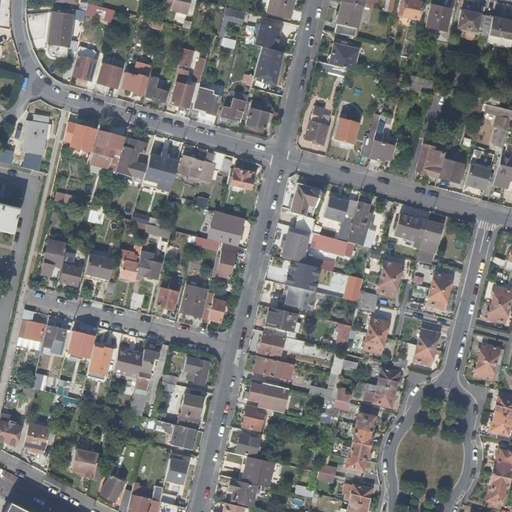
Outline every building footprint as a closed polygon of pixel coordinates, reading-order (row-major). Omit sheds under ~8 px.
[(161,0),(161,5),(167,7),(167,10),(185,14),(188,0),(161,0)] [(261,0),(259,11),(297,21),(300,10),(288,7),(289,0),(261,0)] [(391,14),(394,0),(384,0),(382,12),(391,14)] [(418,3),(406,0),(401,0),(400,7),(398,16),(415,20),(418,3)] [(87,2),(86,10),(85,14),(94,17),(97,9),(100,10),(101,6),(87,2)] [(333,33),(353,37),(361,6),(341,2),(333,33)] [(448,10),(429,5),(425,23),(444,27),(448,10)] [(103,21),(111,23),(114,9),(106,7),(105,11),(103,21)] [(241,20),(243,12),(224,7),(222,15),(241,20)] [(479,35),(483,16),(458,11),(455,28),(465,30),(464,36),(465,37),(466,38),(467,39),(472,40),(472,39),(473,38),(474,34),(479,35)] [(72,15),(52,13),(47,47),(46,53),(46,55),(47,56),(48,56),(49,57),(66,59),(70,31),(72,15)] [(151,19),(139,16),(137,22),(149,25),(151,19)] [(506,48),(511,22),(483,16),(479,35),(485,37),(484,43),(506,48)] [(149,26),(161,29),(163,22),(151,19),(149,25),(149,26)] [(184,21),(182,27),(187,29),(189,29),(190,22),(184,21)] [(258,23),(252,46),(260,48),(271,51),(273,44),(275,44),(277,36),(275,36),(277,28),(258,23)] [(344,68),(351,70),(356,49),(331,43),(327,64),(339,67),(344,68)] [(76,55),(92,60),(94,53),(92,50),(78,46),(76,55)] [(252,76),(252,77),(261,79),(260,83),(272,86),(279,60),(275,59),(277,52),(271,51),(260,48),(252,76)] [(181,50),(177,65),(188,68),(190,60),(189,60),(190,52),(181,50)] [(205,59),(206,53),(196,50),(195,56),(199,57),(205,59)] [(75,55),(70,75),(90,80),(95,60),(92,60),(76,55),(75,55)] [(191,82),(198,84),(205,59),(199,57),(196,68),(195,68),(191,82)] [(327,64),(314,61),(312,69),(337,76),(339,67),(327,64)] [(121,68),(102,62),(97,82),(116,88),(121,68)] [(185,71),(178,69),(169,103),(186,108),(191,88),(181,84),(185,71)] [(387,79),(400,82),(402,76),(379,70),(377,77),(387,79)] [(123,73),(119,87),(128,90),(132,75),(123,73)] [(132,75),(128,90),(132,91),(132,92),(141,95),(145,76),(137,74),(136,77),(132,75)] [(155,78),(149,76),(144,99),(151,101),(151,98),(163,101),(166,91),(153,87),(155,78)] [(428,95),(430,90),(409,85),(408,89),(428,95)] [(465,99),(466,92),(443,86),(441,93),(457,97),(465,99)] [(192,107),(198,109),(204,110),(203,112),(213,115),(218,96),(209,94),(209,92),(197,89),(192,107)] [(484,96),(467,91),(466,92),(465,99),(483,104),(484,96)] [(220,117),(240,123),(240,120),(242,115),(246,100),(247,96),(233,92),(229,108),(222,106),(220,117)] [(482,111),(484,104),(483,104),(465,99),(457,97),(455,105),(462,107),(462,108),(482,114),(482,111)] [(246,116),(251,101),(246,100),(242,115),(246,116)] [(246,116),(242,115),(240,120),(245,121),(245,124),(263,129),(265,120),(268,121),(271,108),(263,106),(262,112),(258,111),(260,104),(259,103),(251,101),(246,116)] [(511,111),(494,107),(484,104),(482,111),(499,116),(497,122),(493,121),(492,127),(496,128),(491,144),(499,146),(507,118),(509,118),(511,111)] [(322,108),(313,105),(303,138),(312,141),(311,143),(321,145),(325,130),(317,127),(322,108)] [(359,117),(341,112),(334,138),(353,143),(358,124),(359,117)] [(391,118),(378,115),(374,131),(382,133),(384,124),(389,126),(391,118)] [(32,122),(46,124),(47,117),(33,116),(32,122)] [(22,152),(35,154),(41,155),(44,135),(46,124),(32,122),(26,121),(22,152)] [(94,129),(67,123),(63,141),(71,143),(70,147),(89,151),(94,129)] [(114,173),(123,138),(99,131),(90,164),(108,169),(107,172),(113,174),(114,173)] [(130,139),(124,137),(123,138),(114,173),(134,178),(142,180),(142,178),(144,169),(146,164),(136,162),(138,153),(138,151),(143,152),(146,144),(130,140),(130,139)] [(361,156),(368,158),(372,140),(365,139),(361,156)] [(372,140),(368,158),(378,161),(378,158),(384,160),(388,144),(372,140)] [(434,146),(422,143),(414,173),(437,179),(438,177),(443,158),(444,154),(433,150),(434,146)] [(0,150),(0,163),(9,166),(12,153),(0,150)] [(20,161),(33,164),(35,154),(22,152),(20,161)] [(220,167),(223,155),(213,152),(213,155),(211,164),(212,165),(220,167)] [(148,154),(146,164),(144,169),(142,178),(157,182),(170,186),(176,162),(165,159),(166,154),(161,153),(159,157),(148,154)] [(205,153),(203,162),(211,164),(213,155),(205,153)] [(511,155),(500,153),(494,176),(506,179),(506,175),(511,176),(511,155)] [(208,181),(212,165),(211,164),(203,162),(181,156),(177,173),(208,181)] [(457,183),(459,176),(461,169),(462,163),(443,158),(438,177),(457,183)] [(18,168),(32,171),(33,164),(20,161),(18,168)] [(469,164),(464,185),(484,190),(489,170),(475,166),(469,164)] [(233,170),(229,169),(225,183),(248,189),(251,179),(249,178),(250,173),(233,169),(233,170)] [(142,180),(134,178),(131,186),(139,188),(142,180)] [(170,186),(157,182),(155,188),(168,192),(170,186)] [(310,233),(314,220),(310,219),(317,191),(295,185),(287,214),(295,216),(292,228),(310,233)] [(345,242),(356,203),(346,200),(346,202),(326,197),(321,218),(340,222),(335,240),(336,240),(345,242)] [(354,245),(363,247),(371,214),(367,212),(368,205),(357,201),(356,203),(345,242),(354,245)] [(103,213),(104,206),(91,203),(89,210),(98,212),(103,213)] [(17,209),(0,204),(0,230),(11,233),(17,209)] [(170,209),(164,207),(160,220),(159,222),(166,224),(170,209)] [(101,225),(104,214),(90,210),(87,221),(101,225)] [(235,244),(242,219),(214,212),(208,237),(235,244)] [(419,248),(426,220),(399,213),(393,234),(415,239),(414,247),(419,248)] [(147,224),(158,227),(159,222),(160,220),(148,217),(147,224)] [(144,232),(145,224),(130,220),(129,220),(128,223),(127,228),(144,232)] [(415,261),(416,261),(430,264),(441,225),(426,220),(419,248),(415,261)] [(167,238),(169,230),(158,227),(147,224),(145,224),(144,232),(149,234),(167,238)] [(149,234),(144,232),(140,246),(139,251),(144,253),(148,239),(149,234)] [(319,268),(331,271),(333,264),(330,263),(330,262),(302,255),(306,237),(288,232),(281,258),(290,261),(319,268)] [(345,242),(336,240),(335,240),(314,234),(310,248),(350,258),(354,245),(345,242)] [(216,251),(219,242),(194,236),(192,245),(216,251)] [(63,251),(64,244),(47,240),(40,273),(48,275),(47,280),(56,282),(56,278),(60,264),(63,251)] [(378,257),(379,251),(369,248),(367,255),(378,257)] [(113,256),(89,250),(88,252),(85,265),(84,270),(108,276),(113,256)] [(119,277),(133,281),(133,279),(139,254),(134,253),(121,250),(118,261),(122,262),(119,277)] [(210,276),(216,278),(217,276),(228,279),(234,253),(221,250),(219,257),(215,256),(210,276)] [(60,264),(71,267),(74,254),(63,251),(60,264)] [(151,254),(144,253),(139,251),(139,254),(133,279),(137,280),(139,278),(139,276),(155,279),(158,263),(150,261),(151,254)] [(189,258),(187,270),(196,272),(199,261),(189,258)] [(319,268),(290,261),(284,284),(313,291),(319,268)] [(379,277),(396,281),(399,265),(383,261),(379,277)] [(79,269),(71,267),(60,264),(56,278),(59,279),(58,282),(75,286),(79,269)] [(450,276),(433,272),(429,289),(446,293),(450,276)] [(357,302),(359,291),(361,279),(349,276),(343,299),(357,303),(357,302)] [(392,297),(396,281),(379,277),(376,293),(392,297)] [(107,281),(104,294),(110,295),(113,283),(107,281)] [(166,290),(158,288),(154,306),(170,310),(176,284),(168,282),(166,290)] [(205,289),(200,288),(185,284),(178,313),(199,318),(205,289)] [(314,294),(285,286),(283,296),(286,297),(284,306),(310,313),(314,294)] [(425,288),(415,286),(414,291),(424,294),(425,288)] [(510,292),(494,287),(490,303),(507,307),(510,292)] [(446,293),(429,289),(425,305),(443,309),(446,293)] [(362,303),(374,306),(376,295),(359,291),(357,302),(362,303)] [(207,292),(200,322),(208,324),(209,320),(206,319),(211,299),(212,294),(207,292)] [(206,319),(209,320),(217,322),(222,302),(211,299),(206,319)] [(422,304),(409,300),(408,306),(421,310),(422,304)] [(373,312),(374,306),(362,303),(361,309),(373,312)] [(503,323),(507,307),(490,303),(486,319),(503,323)] [(296,315),(269,308),(265,326),(269,327),(268,333),(285,337),(294,340),(296,332),(293,331),(296,315)] [(350,331),(356,332),(359,318),(353,317),(351,328),(350,331)] [(366,334),(383,338),(386,322),(369,318),(366,334)] [(40,346),(45,325),(27,321),(25,326),(23,337),(36,341),(34,350),(39,351),(40,346)] [(53,327),(45,325),(40,346),(50,348),(49,353),(64,356),(70,332),(59,329),(60,325),(54,323),(53,327)] [(25,326),(20,324),(17,336),(23,337),(25,326)] [(349,334),(350,331),(351,328),(344,326),(342,333),(349,334)] [(437,333),(419,329),(415,345),(433,350),(437,333)] [(92,337),(72,332),(67,352),(87,358),(92,337)] [(283,339),(262,334),(258,353),(279,358),(283,339)] [(379,354),(383,338),(366,334),(362,350),(379,354)] [(480,344),(486,345),(488,338),(476,335),(474,342),(480,344)] [(304,342),(294,340),(285,337),(283,347),(291,348),(290,350),(301,352),(304,342)] [(486,345),(480,344),(476,359),(498,365),(502,349),(486,345)] [(429,366),(433,350),(415,345),(411,361),(429,366)] [(104,380),(112,349),(102,346),(101,348),(93,346),(86,375),(104,380)] [(141,356),(117,349),(112,372),(136,378),(137,371),(141,356)] [(142,351),(141,356),(137,371),(148,374),(152,360),(156,361),(157,355),(142,351)] [(281,362),(257,356),(253,372),(278,378),(281,362)] [(197,365),(198,360),(185,357),(182,371),(194,374),(197,365)] [(407,360),(394,357),(392,366),(405,369),(407,360)] [(498,365),(476,359),(472,375),(494,380),(498,365)] [(208,362),(198,360),(197,365),(194,374),(193,382),(203,385),(208,362)] [(357,362),(343,360),(342,368),(355,371),(357,362)] [(281,362),(278,378),(290,381),(294,365),(281,362)] [(375,386),(393,391),(397,373),(379,369),(375,386)] [(137,371),(136,378),(128,413),(140,416),(146,392),(144,392),(148,374),(137,371)] [(341,371),(340,376),(339,378),(348,380),(349,373),(341,371)] [(175,378),(162,374),(161,381),(174,384),(175,378)] [(340,376),(330,374),(325,398),(334,400),(336,393),(339,378),(340,376)] [(174,384),(161,381),(159,388),(173,391),(174,384)] [(268,402),(271,388),(250,383),(248,393),(247,400),(267,404),(268,402)] [(363,398),(372,401),(375,386),(366,384),(363,398)] [(293,391),(272,386),(271,388),(268,402),(289,408),(293,391)] [(309,386),(308,394),(322,398),(324,390),(309,386)] [(390,407),(393,391),(375,386),(372,401),(371,403),(390,407)] [(175,425),(193,430),(201,398),(183,393),(175,425)] [(336,393),(334,400),(348,404),(350,396),(336,393)] [(511,409),(511,399),(497,396),(493,413),(510,417),(511,409)] [(334,400),(333,405),(332,408),(346,411),(348,404),(334,400)] [(256,407),(245,405),(240,427),(259,431),(260,423),(262,413),(262,412),(255,411),(256,407)] [(373,415),(375,409),(358,406),(357,411),(373,415)] [(353,424),(352,428),(370,432),(373,415),(357,411),(353,424)] [(317,412),(314,422),(328,425),(330,419),(330,415),(317,412)] [(506,435),(510,417),(493,413),(489,431),(506,435)] [(5,415),(0,414),(0,441),(15,445),(17,435),(19,426),(11,424),(13,416),(6,414),(5,415)] [(511,417),(510,417),(506,435),(489,431),(488,436),(511,441),(511,417)] [(330,419),(328,425),(327,427),(334,429),(336,420),(330,419)] [(175,425),(156,420),(154,426),(174,431),(175,425)] [(47,429),(26,424),(23,436),(21,446),(31,449),(43,451),(47,429)] [(190,449),(195,430),(193,430),(175,425),(174,431),(171,445),(190,449)] [(352,428),(349,442),(367,446),(370,435),(369,435),(370,432),(352,428)] [(23,436),(17,435),(15,445),(21,446),(23,436)] [(238,435),(235,451),(254,456),(258,439),(238,435)] [(349,442),(345,458),(363,461),(363,460),(367,461),(368,455),(366,454),(367,446),(349,442)] [(317,448),(310,446),(310,449),(312,450),(311,456),(320,458),(322,453),(322,449),(317,448)] [(511,450),(497,447),(494,460),(510,465),(511,460),(511,457),(511,450)] [(74,448),(69,469),(84,472),(83,476),(92,478),(97,453),(74,448)] [(322,453),(320,458),(319,462),(326,464),(328,455),(322,453)] [(171,459),(168,458),(163,479),(180,483),(185,462),(179,461),(180,456),(172,455),(171,459)] [(254,458),(246,457),(241,481),(245,482),(265,486),(268,487),(273,463),(254,458)] [(363,461),(345,458),(343,467),(360,471),(363,461)] [(510,465),(494,460),(493,464),(492,464),(489,474),(507,478),(510,465)] [(99,481),(103,466),(95,465),(92,480),(99,481)] [(333,468),(319,465),(317,472),(332,475),(333,468)] [(317,472),(317,473),(315,480),(332,483),(333,475),(332,475),(317,472)] [(507,478),(489,474),(487,485),(488,485),(487,487),(504,491),(507,478)] [(123,483),(109,475),(99,494),(113,502),(123,483)] [(243,488),(244,483),(230,479),(227,490),(232,491),(229,501),(240,503),(241,499),(252,502),(255,490),(243,488)] [(265,486),(245,482),(244,483),(243,488),(255,490),(264,492),(265,486)] [(348,502),(365,506),(369,488),(352,484),(351,486),(348,502)] [(504,491),(487,487),(484,499),(488,500),(487,504),(497,507),(499,503),(501,504),(504,494),(504,491)] [(133,489),(131,489),(130,492),(130,495),(142,498),(144,492),(136,490),(135,493),(133,493),(133,489)] [(126,511),(130,495),(130,492),(126,490),(117,511),(126,511)] [(155,511),(158,502),(160,494),(153,492),(151,500),(148,499),(145,511),(155,511)] [(164,503),(172,505),(174,496),(160,493),(160,494),(158,502),(164,503)] [(145,511),(148,499),(142,498),(130,495),(126,511),(145,511)] [(26,511),(7,502),(6,504),(1,511),(26,511)] [(162,511),(164,503),(158,502),(155,511),(162,511)] [(241,511),(243,507),(223,502),(220,511),(241,511)] [(364,511),(365,506),(348,502),(346,509),(340,507),(338,511),(364,511)] [(175,511),(177,506),(172,505),(164,503),(162,511),(175,511)]
